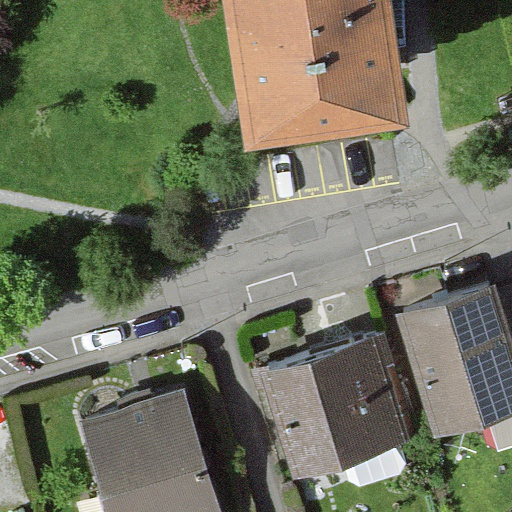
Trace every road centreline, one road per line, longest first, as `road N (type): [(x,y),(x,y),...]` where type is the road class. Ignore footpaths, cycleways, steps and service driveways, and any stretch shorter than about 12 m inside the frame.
road 1 (residential): [(208,287),(511,199)]
road 2 (residential): [(208,287),(270,511)]
road 3 (residential): [(0,340),(208,287)]
